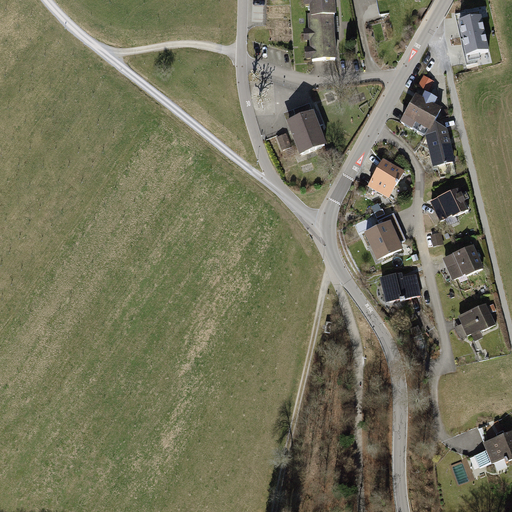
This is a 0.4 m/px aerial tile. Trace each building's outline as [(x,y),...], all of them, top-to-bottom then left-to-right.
[(335,17),(334,0),(304,0),(305,9),(310,9),(311,19),(333,18),(335,17)] [(488,51),(480,16),(457,22),(465,57),(488,51)] [(335,62),(333,18),(311,19),(308,19),(309,31),(304,32),(305,44),(309,44),(309,51),(305,51),(306,64),(335,62)] [(429,95),(436,81),(424,75),(418,89),(429,95)] [(422,128),(429,133),(435,122),(441,111),(417,97),(402,125),(418,134),(422,128)] [(312,115),(309,107),(285,116),(301,156),(325,147),(312,115)] [(446,129),(435,122),(429,133),(426,138),(432,169),(455,164),(446,129)] [(286,135),(278,138),(283,151),(291,148),(286,135)] [(389,199),(404,172),(385,161),(369,188),(389,199)] [(457,191),(430,204),(440,223),(452,217),(453,218),(467,211),(457,191)] [(383,199),(376,204),(381,211),(388,206),(383,199)] [(377,262),(402,251),(399,244),(406,241),(393,215),(378,222),(380,227),(364,234),(377,262)] [(441,233),(431,236),(434,247),(444,245),(441,233)] [(471,249),(445,263),(454,280),(466,274),(467,277),(481,269),(471,249)] [(401,276),(381,280),(383,291),(379,291),(382,305),(386,304),(386,305),(420,298),(416,277),(402,280),(401,276)] [(487,306),(458,320),(461,326),(455,329),(461,341),(471,336),(475,343),(483,339),(481,335),(497,327),(491,315),(497,312),(493,305),(488,308),(487,306)] [(506,464),(511,461),(511,432),(483,444),(486,452),(471,458),(476,471),(504,459),(506,464)]
